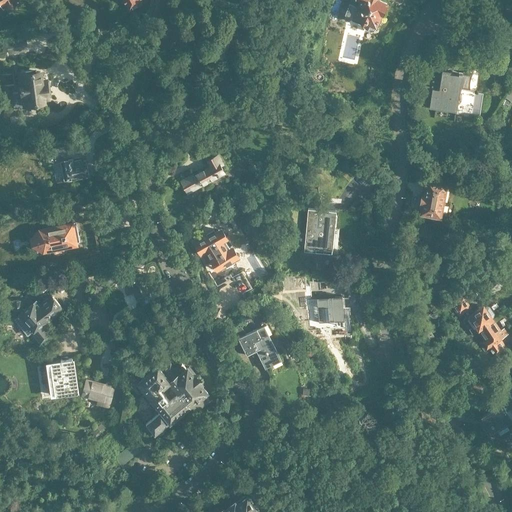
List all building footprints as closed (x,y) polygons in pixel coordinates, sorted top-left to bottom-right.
[(123,0),(129,9),(141,3),(139,0),(123,0)] [(363,25),(364,28),(371,31),(374,30),(376,26),(377,24),(380,23),(382,20),(381,17),(387,2),(382,0),(351,0),(350,3),(349,3),(345,13),(352,17),(351,19),(363,25)] [(327,18),(335,21),(339,12),(332,8),(327,18)] [(23,33),(6,37),(9,50),(26,47),(23,33)] [(493,73),(505,75),(508,58),(495,56),(493,73)] [(30,98),(32,107),(43,105),(42,103),(49,101),(49,98),(53,98),(49,80),(45,81),(43,71),(37,72),(37,71),(26,73),(29,85),(25,85),(28,98),(30,98)] [(433,90),(430,107),(457,111),(461,83),(467,84),(469,72),(463,71),(462,74),(442,71),(439,91),(433,90)] [(237,81),(221,88),(226,102),(225,102),(230,114),(241,109),(237,99),(243,96),(237,81)] [(245,120),(241,112),(231,118),(235,126),(245,120)] [(61,167),(64,180),(89,175),(86,160),(81,161),(81,158),(73,160),(72,158),(68,159),(66,146),(47,149),(49,164),(60,162),(61,167)] [(210,167),(181,182),(187,192),(204,183),(205,184),(226,173),(222,166),(225,164),(224,162),(218,153),(206,160),(210,167)] [(442,216),(448,182),(427,178),(424,194),(422,194),(420,204),(422,205),(420,213),(433,215),(433,216),(433,217),(434,217),(436,217),(437,217),(437,216),(442,216)] [(308,208),(304,251),(332,254),(336,210),(308,208)] [(31,245),(41,251),(78,244),(78,242),(80,241),(76,223),(74,224),(74,222),(37,229),(30,238),(31,245)] [(208,236),(194,244),(206,262),(211,259),(214,265),(216,268),(217,270),(218,269),(221,268),(224,266),(225,265),(226,267),(234,263),(232,260),(236,258),(235,258),(236,253),(234,250),(230,249),(224,239),(225,235),(223,231),(219,230),(218,229),(215,231),(213,229),(206,234),(208,236)] [(105,242),(119,245),(122,233),(108,230),(105,242)] [(237,272),(229,278),(238,291),(246,286),(237,272)] [(129,281),(137,300),(151,294),(147,286),(146,286),(141,275),(129,281)] [(41,303),(38,299),(33,303),(28,296),(22,301),(20,299),(16,299),(13,302),(12,306),(19,315),(18,315),(40,343),(50,334),(42,323),(62,307),(52,294),(41,303)] [(463,295),(450,304),(459,317),(463,314),(465,318),(462,320),(471,333),(477,329),(493,318),(492,317),(494,313),(489,305),(484,305),(483,304),(472,312),(469,308),(471,307),(463,295)] [(339,297),(308,300),(308,301),(307,302),(308,307),(309,307),(309,308),(317,308),(318,324),(341,322),(339,297)] [(493,318),(477,329),(484,340),(479,344),(486,354),(490,350),(495,358),(508,349),(501,339),(508,334),(504,328),(501,330),(493,318)] [(280,361),(268,337),(263,328),(237,340),(246,358),(257,352),(265,369),(280,361)] [(170,381),(158,365),(150,371),(139,381),(130,371),(124,376),(129,382),(128,382),(126,383),(125,383),(129,387),(130,387),(131,387),(133,386),(133,387),(134,386),(156,414),(146,423),(155,434),(189,406),(190,406),(192,404),(196,409),(209,398),(205,394),(208,392),(201,384),(203,382),(203,379),(199,374),(196,374),(189,366),(188,367),(187,366),(187,367),(181,361),(174,367),(170,362),(164,367),(173,378),(170,381)] [(69,400),(69,401),(80,399),(80,398),(79,398),(79,396),(75,366),(74,364),(75,364),(75,363),(63,364),(63,365),(64,365),(64,367),(51,369),(51,370),(43,371),(43,372),(45,388),(55,387),(57,398),(55,399),(69,398),(69,400)] [(129,387),(125,383),(122,383),(119,383),(117,383),(115,383),(113,382),(106,380),(105,384),(87,380),(83,394),(99,398),(97,403),(106,406),(107,401),(109,401),(110,397),(108,397),(111,387),(115,388),(117,388),(120,388),(123,388),(126,388),(128,388),(129,387)] [(511,421),(499,399),(489,405),(492,410),(482,415),(486,423),(487,423),(488,427),(491,430),(492,429),(494,432),(494,433),(496,435),(497,435),(499,435),(501,435),(511,428),(511,427),(511,421)] [(90,433),(93,437),(104,427),(101,423),(90,433)] [(115,457),(122,465),(140,450),(134,442),(116,456),(115,457)] [(252,449),(263,466),(273,460),(263,442),(252,449)] [(255,511),(258,510),(247,496),(237,503),(235,501),(225,508),(223,507),(215,511),(255,511)]
